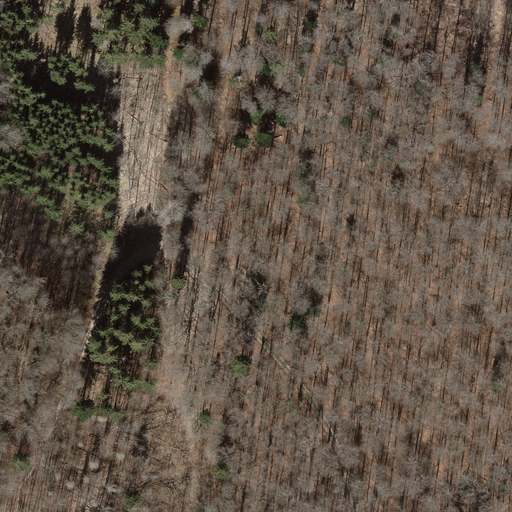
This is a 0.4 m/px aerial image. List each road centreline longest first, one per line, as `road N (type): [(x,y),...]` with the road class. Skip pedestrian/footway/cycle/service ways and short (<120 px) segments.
road 1 (track): [(0,501),(34,463),(109,281),(140,252),(161,249),(188,258),(317,396),(344,451),(359,511)]
road 2 (track): [(161,249),(169,0)]
